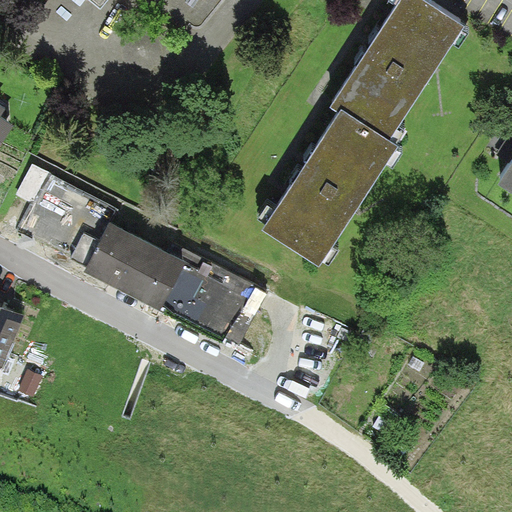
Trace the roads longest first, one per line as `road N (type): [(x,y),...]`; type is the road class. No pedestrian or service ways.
road 1 (residential): [(0,253),(267,392)]
road 2 (trunk): [(0,430),(229,511)]
road 3 (track): [(267,392),(372,460),(423,511)]
